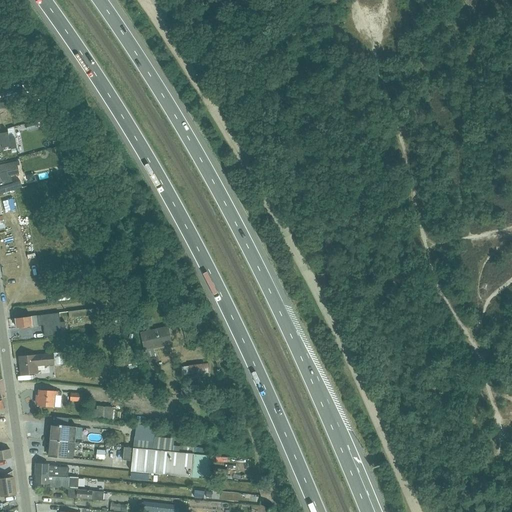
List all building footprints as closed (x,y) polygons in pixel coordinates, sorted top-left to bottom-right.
[(24,94),(27,93),(37,91),(34,81),(31,81),(29,75),(20,77),(24,94)] [(6,76),(0,77),(0,78),(3,91),(9,90),(6,76)] [(37,91),(27,93),(28,99),(35,98),(35,97),(41,95),(40,90),(37,91)] [(17,100),(0,103),(0,109),(7,108),(7,107),(18,105),(17,100)] [(26,131),(36,129),(35,122),(25,124),(26,131)] [(0,151),(17,148),(14,128),(7,130),(8,132),(0,133),(0,151)] [(85,141),(79,142),(81,154),(87,153),(85,141)] [(77,142),(68,144),(71,156),(77,155),(75,147),(78,147),(77,142)] [(19,162),(0,165),(0,194),(23,188),(21,180),(13,183),(11,177),(19,175),(17,166),(20,165),(19,162)] [(33,174),(26,176),(28,182),(35,181),(33,174)] [(81,289),(82,300),(93,301),(87,288),(81,289)] [(73,300),(72,294),(48,296),(48,298),(47,298),(47,303),(73,300)] [(97,309),(68,312),(69,318),(98,315),(97,309)] [(54,314),(15,319),(16,329),(45,325),(46,332),(43,333),(44,338),(57,337),(55,321),(54,314)] [(158,365),(156,356),(157,356),(156,349),(172,345),(168,326),(140,333),(144,350),(142,350),(141,351),(143,359),(144,359),(146,367),(158,365)] [(62,353),(19,357),(21,375),(38,374),(38,371),(45,371),(44,366),(63,365),(62,353)] [(140,367),(139,355),(129,357),(129,361),(127,362),(129,370),(137,368),(138,368),(140,367)] [(189,366),(182,367),(182,375),(190,374),(190,379),(210,377),(209,363),(189,366)] [(209,395),(209,386),(201,386),(201,391),(196,391),(196,395),(209,395)] [(62,393),(39,391),(38,397),(36,396),(36,404),(38,404),(37,406),(60,407),(62,393)] [(70,393),(70,402),(82,402),(83,394),(70,393)] [(116,408),(97,406),(96,410),(88,409),(87,420),(115,421),(116,408)] [(50,441),(75,443),(76,439),(82,439),(83,428),(52,425),(50,441)] [(134,436),(133,449),(194,454),(194,448),(174,446),(174,440),(154,438),(134,436)] [(82,444),(75,443),(50,441),(49,456),(73,459),(74,450),(82,451),(82,444)] [(132,462),(131,472),(207,479),(210,456),(194,454),(133,449),(124,448),(123,460),(132,462)] [(9,450),(0,451),(0,460),(11,458),(9,450)] [(105,451),(97,450),(96,459),(105,460),(105,451)] [(36,475),(68,478),(69,468),(49,466),(49,464),(36,464),(36,475)] [(0,497),(16,495),(12,472),(0,478),(0,497)] [(78,479),(68,478),(36,475),(35,484),(44,484),(44,488),(69,489),(78,490),(78,479)] [(104,492),(78,490),(69,489),(69,490),(69,497),(103,499),(104,492)] [(204,491),(194,490),(193,497),(203,499),(204,491)] [(142,511),(178,511),(179,506),(143,502),(142,511)]
